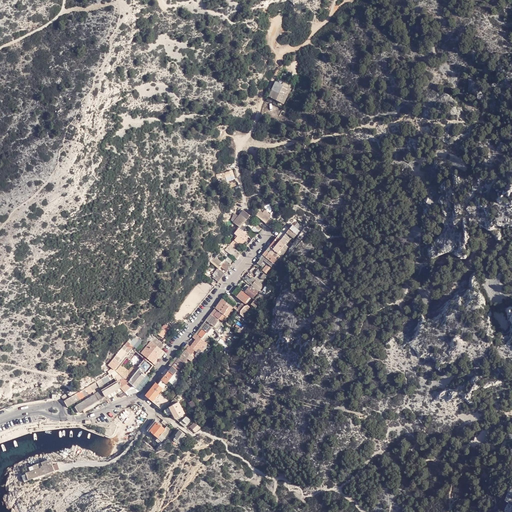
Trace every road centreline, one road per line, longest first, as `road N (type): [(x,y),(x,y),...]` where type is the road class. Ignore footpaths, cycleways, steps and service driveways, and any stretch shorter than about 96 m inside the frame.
road 1 (residential): [(138,398),(268,229)]
road 2 (track): [(333,10),(282,55),(241,144)]
